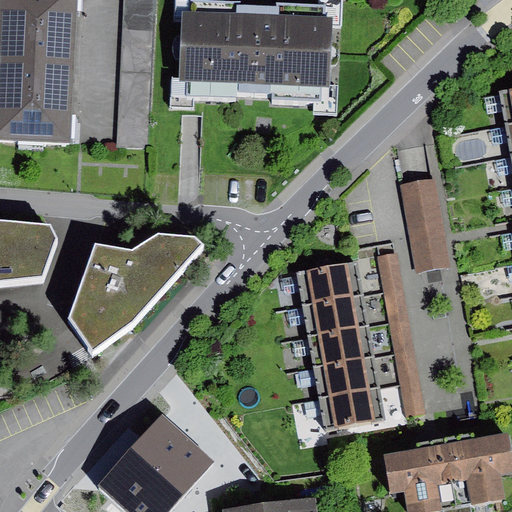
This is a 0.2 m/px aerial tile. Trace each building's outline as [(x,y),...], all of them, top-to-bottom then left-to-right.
[(79,0),(0,0),(0,144),(70,149),(79,0)] [(124,0),(116,147),(148,149),(155,0),(124,0)] [(332,27),(177,22),(175,91),(330,95),(332,27)] [(511,125),(511,92),(501,94),(506,126),(511,125)] [(436,183),(399,190),(415,274),(451,268),(436,183)] [(0,287),(44,283),(57,242),(51,229),(0,224),(0,287)] [(133,255),(95,248),(68,323),(93,358),(134,329),(204,249),(194,240),(158,238),(133,255)] [(395,258),(378,261),(407,420),(424,417),(395,258)] [(358,265),(301,275),(307,306),(363,297),(358,265)] [(363,297),(307,306),(311,337),(369,328),(363,297)] [(369,328),(311,337),(315,367),(374,358),(369,328)] [(374,358),(315,367),(320,399),(380,389),(374,358)] [(380,389),(320,399),(325,430),(385,420),(380,389)] [(156,511),(213,455),(163,406),(89,480),(121,511),(156,511)] [(511,456),(509,436),(384,458),(390,496),(406,493),(408,511),(451,511),(471,509),(506,502),(502,477),(511,475),(511,456)] [(316,511),(315,500),(230,511),(316,511)]
